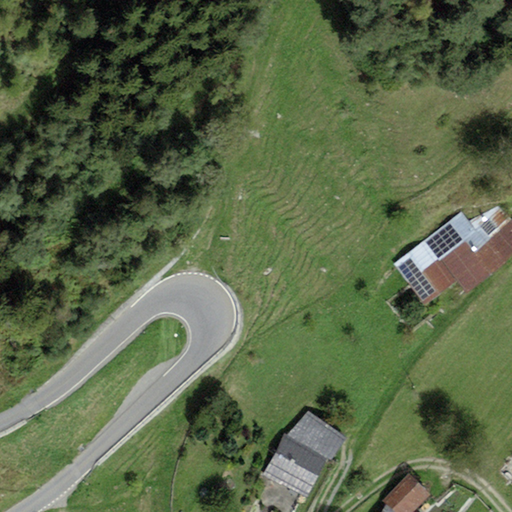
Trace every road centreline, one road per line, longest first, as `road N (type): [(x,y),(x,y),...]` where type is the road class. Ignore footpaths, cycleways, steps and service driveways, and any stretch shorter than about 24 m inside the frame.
road 1 (unclassified): [(0,423),(162,299),(199,299),(210,319),(187,366),(22,511)]
road 2 (track): [(189,295),(280,0)]
